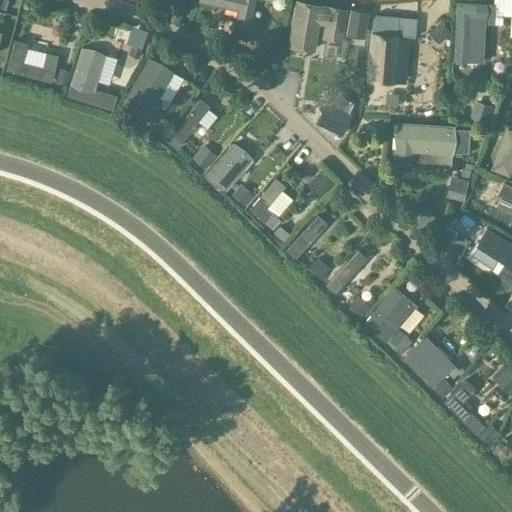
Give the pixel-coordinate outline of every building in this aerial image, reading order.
[(200,0),(239,8),(237,22),(250,25),(254,0),(200,0)] [(290,44),(314,48),(318,21),(326,22),(324,37),(341,40),(343,25),(346,9),(297,0),(290,44)] [(511,0),(503,0),(503,13),(511,14),(511,34),(511,0)] [(457,2),(455,59),(468,59),(479,60),(481,34),(483,34),(483,22),(493,22),(493,17),(494,5),(485,4),(485,3),(457,2)] [(349,21),(366,24),(368,12),(351,9),(349,21)] [(440,23),(431,31),(439,40),(448,32),(440,23)] [(134,25),(129,40),(143,45),(148,30),(134,25)] [(398,34),(371,31),(367,79),(395,81),(398,34)] [(28,41),(15,38),(7,69),(51,80),(54,68),(23,61),(28,41)] [(131,46),(128,54),(139,57),(142,49),(131,46)] [(105,54),(82,47),(71,81),(72,82),(67,95),(112,110),(117,94),(94,87),(105,54)] [(148,57),(121,105),(142,117),(148,107),(151,109),(173,71),(148,57)] [(59,67),(55,80),(67,84),(71,71),(59,67)] [(167,140),(177,148),(211,105),(201,97),(167,140)] [(474,105),(471,116),(487,121),(490,109),(474,105)] [(350,106),(322,107),(322,127),(338,127),(350,126),(350,109),(350,106)] [(158,114),(152,124),(163,130),(169,120),(158,114)] [(454,125),(399,121),(397,149),(396,149),(395,162),(411,163),(412,150),(452,152),(452,151),(468,152),(470,129),(454,127),(454,125)] [(511,128),(507,127),(492,167),(508,173),(511,163),(511,128)] [(233,143),(207,173),(226,189),(252,158),(233,143)] [(203,144),(192,157),(206,169),(217,155),(203,144)] [(319,168),(309,185),(322,193),(332,176),(319,168)] [(275,176),(249,208),(272,227),(280,217),(266,207),(285,184),(275,176)] [(451,179),(447,195),(462,199),(466,183),(451,179)] [(511,185),(503,181),(497,193),(511,199),(511,185)] [(247,186),(236,198),(245,206),(256,193),(247,186)] [(323,209),(286,250),(299,262),(322,237),(321,236),(334,222),(322,211),(324,210),(323,209)] [(511,241),(482,223),(481,224),(482,225),(473,240),(492,252),(485,264),(511,279),(511,241)] [(279,224),(271,234),(281,242),(289,233),(279,224)] [(447,224),(438,238),(449,245),(458,231),(447,224)] [(358,249),(327,284),(336,292),(367,257),(358,249)] [(318,256),(308,267),(321,278),(330,267),(318,256)] [(411,278),(419,268),(413,263),(405,273),(411,278)] [(396,286),(364,323),(386,341),(417,304),(396,286)] [(357,294),(348,305),(361,316),(370,306),(357,294)] [(426,334),(403,357),(432,386),(455,363),(426,334)] [(511,371),(506,366),(494,380),(510,394),(511,392),(511,371)] [(443,378),(434,387),(443,396),(453,387),(443,378)] [(484,425),(462,402),(476,389),(466,378),(443,401),(475,434),(484,425)] [(478,434),(487,443),(497,433),(488,424),(478,434)] [(511,447),(503,438),(494,447),(506,459),(511,453),(511,447)]
